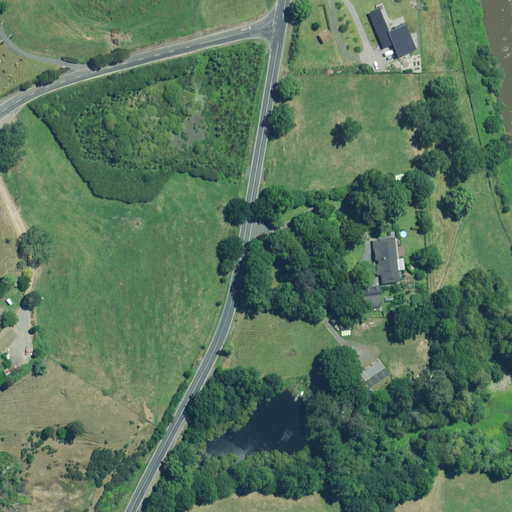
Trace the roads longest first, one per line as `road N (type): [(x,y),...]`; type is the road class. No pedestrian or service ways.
road 1 (tertiary): [(281,26),(225,323),(131,511)]
road 2 (unclassified): [(281,26),(65,78),(0,112)]
